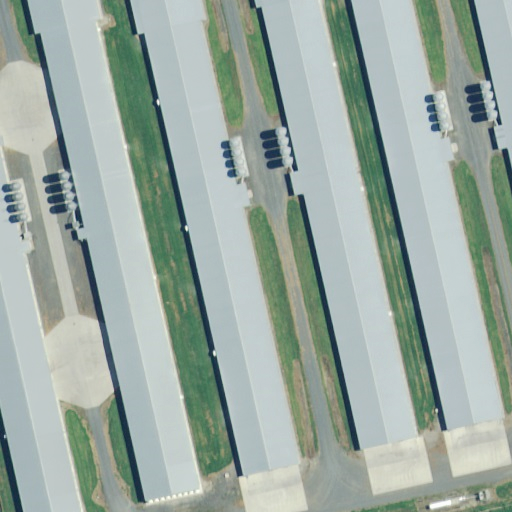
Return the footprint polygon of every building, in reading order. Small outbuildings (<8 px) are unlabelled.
[(21,0),(133,500),(192,487),(84,0),(21,0)] [(126,0),(233,477),(291,464),(187,0),(126,0)] [(243,0),(348,452),(413,437),(312,0),(243,0)] [(337,0),(440,429),(500,415),(400,0),(337,0)] [(511,0),(462,0),(511,206),(511,0)] [(0,447),(15,511),(77,511),(0,184),(0,447)]
